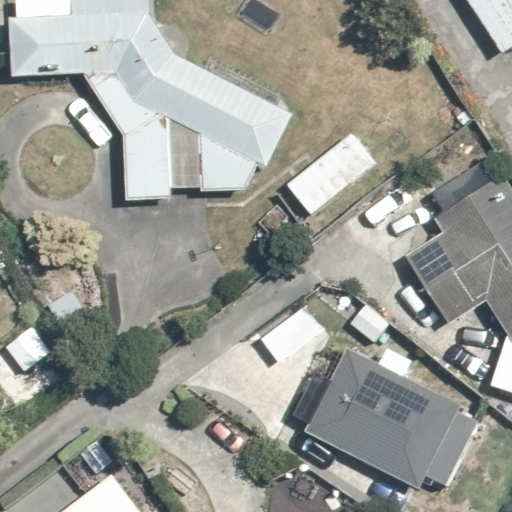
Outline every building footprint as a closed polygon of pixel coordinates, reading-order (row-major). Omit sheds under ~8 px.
[(20,0),(21,20),(13,21),(14,76),(92,74),(92,77),(90,82),(118,123),(127,122),(127,200),(171,199),(182,189),(247,193),(262,163),(269,166),(295,112),(154,42),(153,0),(20,0)] [(511,0),(469,0),(504,54),(511,48),(511,0)] [(377,162),(353,133),(289,186),(313,215),(377,162)] [(511,178),(508,172),(435,216),(446,234),(410,256),(451,323),(490,300),(510,333),(491,387),(511,394),(511,178)] [(312,301),(260,340),(283,372),(336,333),(312,301)] [(486,417),(351,345),(332,379),(317,371),(291,420),(420,489),(425,481),(446,492),(486,417)] [(141,511),(114,475),(64,511),(141,511)]
